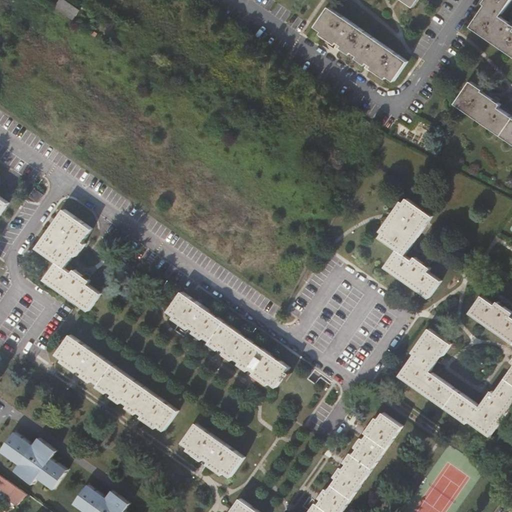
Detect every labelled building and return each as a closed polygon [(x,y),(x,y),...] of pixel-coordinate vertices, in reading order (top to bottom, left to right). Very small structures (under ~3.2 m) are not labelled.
[(62,11),(66,6),(57,0),(56,0),(53,5),(62,11)] [(487,6),(472,27),(511,55),(511,23),(502,16),(511,0),(487,0),(485,4),(487,6)] [(397,81),(410,62),(409,62),(332,8),(318,27),(325,32),(323,34),(353,54),(354,52),(361,57),(360,59),(387,78),(390,80),(391,78),(397,81)] [(511,141),(511,117),(503,111),(499,109),(501,105),(482,91),(483,90),(471,81),(456,102),(511,141)] [(37,201),(42,193),(33,187),(27,195),(37,201)] [(0,215),(8,203),(0,196),(0,215)] [(399,248),(386,266),(431,296),(443,278),(430,269),(432,266),(429,263),(417,255),(414,259),(407,253),(434,214),(408,197),(404,202),(402,201),(394,212),(382,230),(383,231),(381,236),(399,248)] [(83,241),(92,228),(64,208),(37,247),(58,261),(45,279),(90,310),(103,291),(90,282),(91,279),(76,269),(74,272),(66,266),(74,253),(77,255),(85,243),(83,241)] [(270,386),(272,383),(306,408),(313,398),(316,401),(322,392),(319,390),(320,387),(185,292),(171,312),(177,317),(175,319),(270,386)] [(492,433),(511,404),(511,313),(511,314),(511,313),(511,309),(504,304),(498,300),(496,303),(482,293),(470,311),(511,339),(511,366),(496,389),(493,386),(488,394),(482,403),(431,369),(439,358),(443,353),(444,353),(452,341),(431,327),(414,350),(417,352),(401,374),(469,421),(471,418),(492,433)] [(158,429),(161,425),(167,430),(181,411),(74,336),(60,354),(66,359),(64,362),(158,429)] [(383,414),(379,421),(376,419),(311,511),(343,511),(403,427),(383,414)] [(233,477),(247,457),(199,423),(185,443),(192,448),(190,451),(206,462),(224,475),(227,472),(233,477)] [(15,460),(22,464),(17,471),(35,484),(40,478),(56,489),(70,470),(54,459),(59,451),(35,434),(29,441),(16,432),(3,451),(15,460)] [(0,487),(12,496),(9,499),(18,506),(29,495),(0,474),(0,487)] [(128,511),(127,511),(132,504),(108,486),(103,494),(90,484),(76,504),(87,511),(128,511)] [(259,511),(241,499),(232,511),(259,511)]
